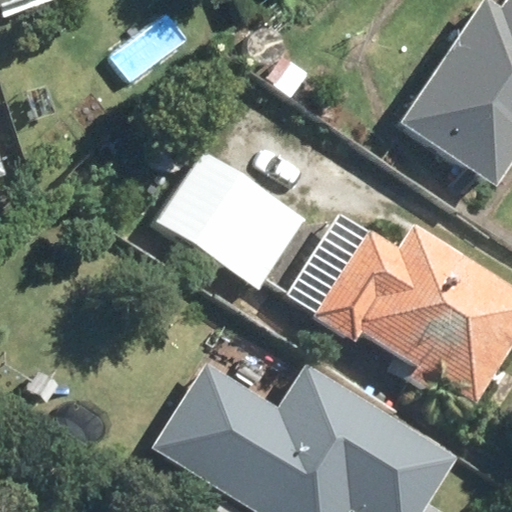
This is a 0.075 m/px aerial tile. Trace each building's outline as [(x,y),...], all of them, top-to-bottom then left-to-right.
[(475,0),(471,0),(385,127),(481,191),(511,144),(511,0),(494,0),(488,8),(475,0)] [(280,110),(234,80),(213,113),(259,143),(280,110)] [(244,292),(290,227),(188,156),(142,221),(244,292)] [(355,232),(299,318),(341,346),(349,335),(459,407),(511,327),(511,298),(403,227),(386,252),(355,232)] [(418,511),(414,508),(440,469),(298,376),(271,416),(204,372),(148,458),(231,511),(418,511)]
